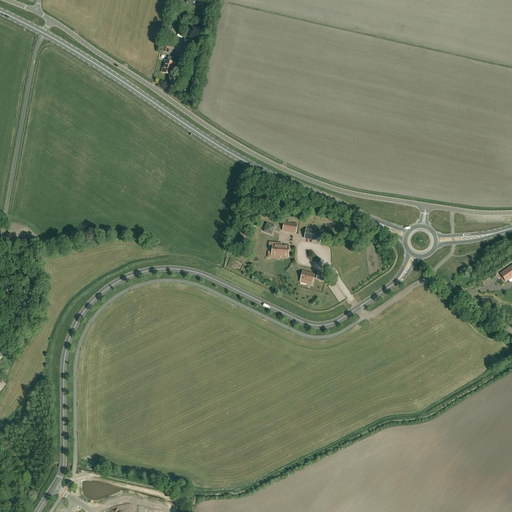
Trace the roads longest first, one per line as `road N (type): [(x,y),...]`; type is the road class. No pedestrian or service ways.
road 1 (tertiary): [(53,486),(63,464),(68,341),(84,310),(117,282),(153,269),(188,270),(314,325),(357,308)]
road 2 (unclassified): [(425,205),(338,190),(272,164),(50,21)]
road 3 (primary): [(406,236),(239,159),(43,33)]
road 4 (unclassified): [(0,255),(43,33)]
road 5 (unclassified): [(511,329),(432,281),(368,316),(357,308)]
